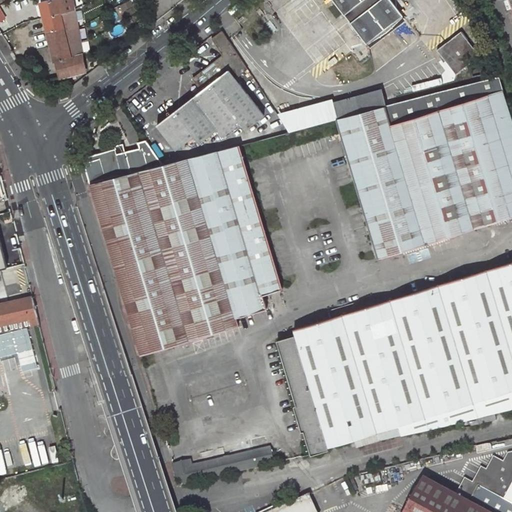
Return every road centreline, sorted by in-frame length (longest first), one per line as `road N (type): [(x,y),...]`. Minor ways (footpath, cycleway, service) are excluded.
road 1 (tertiary): [(154,511),(37,141)]
road 2 (unknown): [(220,0),(276,67),(328,90),(397,71),(431,43),(452,0)]
road 3 (tertiary): [(37,141),(220,0)]
